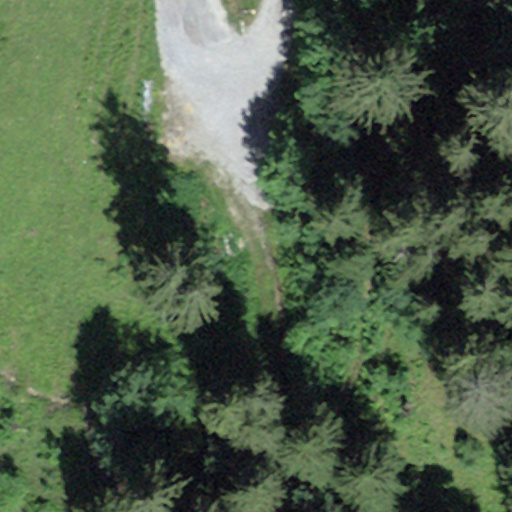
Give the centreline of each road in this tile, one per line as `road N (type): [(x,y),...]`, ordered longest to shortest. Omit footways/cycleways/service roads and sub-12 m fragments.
road 1 (track): [(280,0),(262,78),(249,99),(231,104)]
road 2 (residential): [(188,0),(206,89),(231,104)]
